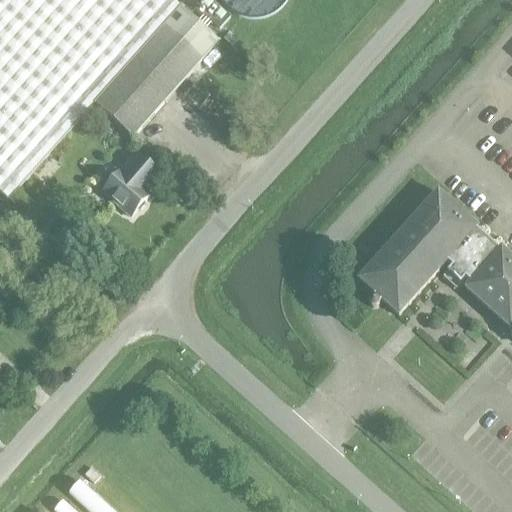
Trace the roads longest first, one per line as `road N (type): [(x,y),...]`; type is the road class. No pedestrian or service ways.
road 1 (unclassified): [(157,306),(423,0)]
road 2 (unclassified): [(383,511),(157,306)]
road 3 (unclassified): [(0,480),(157,306)]
